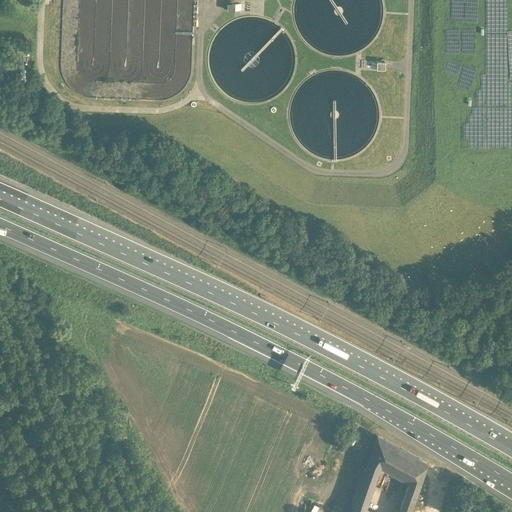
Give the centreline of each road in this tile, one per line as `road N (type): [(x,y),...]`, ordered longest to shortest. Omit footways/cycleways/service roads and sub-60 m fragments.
road 1 (motorway): [(0,226),(231,331),(511,483)]
road 2 (motorway): [(511,450),(320,346),(0,200)]
